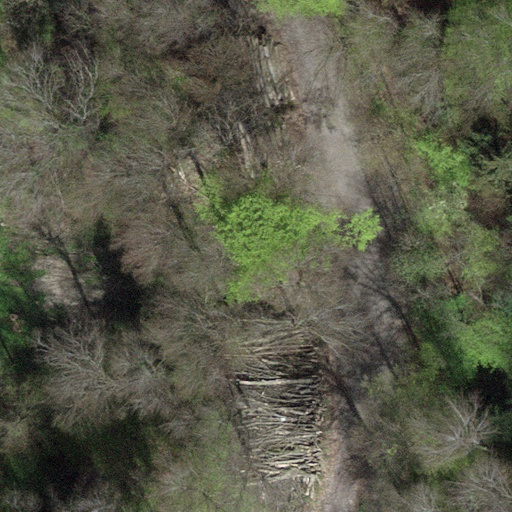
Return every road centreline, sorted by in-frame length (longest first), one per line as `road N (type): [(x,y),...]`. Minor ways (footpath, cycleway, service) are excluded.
road 1 (track): [(308,0),(378,324),(393,511)]
road 2 (track): [(330,511),(378,324)]
